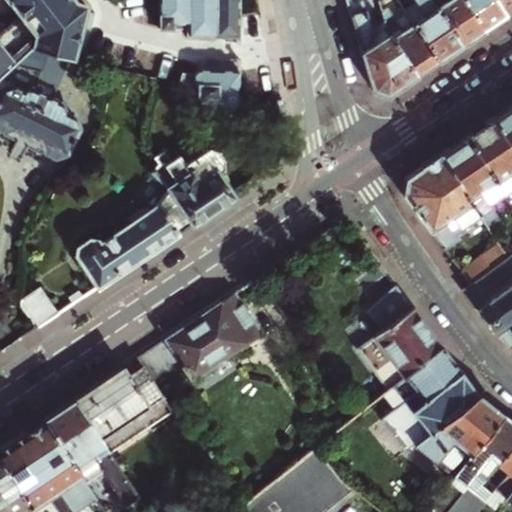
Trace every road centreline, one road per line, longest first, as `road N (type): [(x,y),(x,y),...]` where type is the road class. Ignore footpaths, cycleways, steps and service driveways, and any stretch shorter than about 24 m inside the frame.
road 1 (tertiary): [(321,185),(0,402)]
road 2 (residential): [(511,379),(470,336),(363,157)]
road 3 (residential): [(289,0),(321,185)]
road 4 (tertiary): [(511,60),(363,157)]
road 5 (residential): [(363,157),(313,0)]
